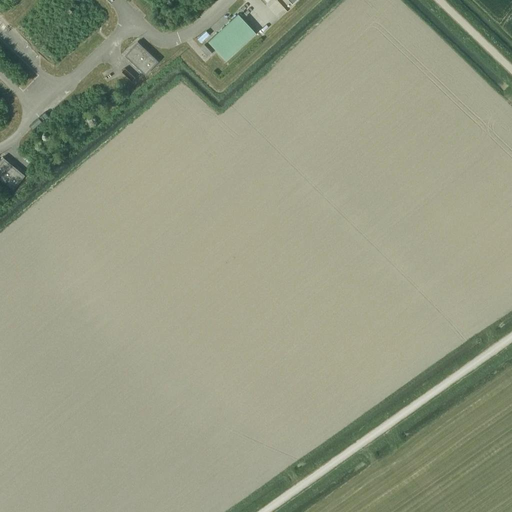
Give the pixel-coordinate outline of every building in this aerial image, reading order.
[(0,0),(0,14),(1,16),(16,0),(0,0)] [(85,0),(44,0),(16,30),(41,55),(52,66),(101,15),(85,0)] [(238,13),(216,34),(208,41),(226,60),(256,32),(238,13)] [(125,55),(145,75),(158,61),(137,41),(125,55)] [(204,44),(200,48),(207,56),(212,52),(204,44)] [(25,175),(23,173),(3,157),(0,160),(0,178),(13,189),(25,175)]
